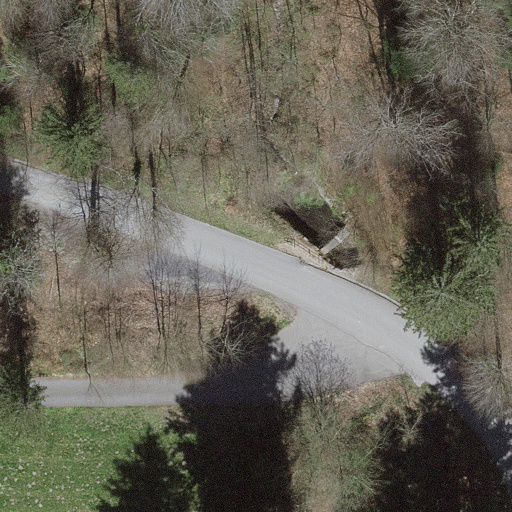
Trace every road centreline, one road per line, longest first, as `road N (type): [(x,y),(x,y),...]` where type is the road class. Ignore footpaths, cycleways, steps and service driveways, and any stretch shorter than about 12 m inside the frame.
road 1 (residential): [(375,320),(240,257),(0,171)]
road 2 (residential): [(0,393),(245,387),(302,373),(375,320)]
road 3 (residential): [(511,455),(486,403),(375,320)]
